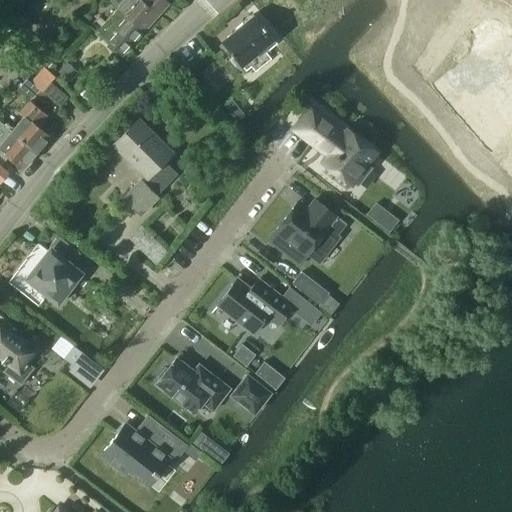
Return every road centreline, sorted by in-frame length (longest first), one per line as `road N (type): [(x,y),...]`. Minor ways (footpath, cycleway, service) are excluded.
road 1 (residential): [(0,423),(26,444),(50,448),(64,438),(282,156)]
road 2 (tertiary): [(0,230),(100,109),(217,0)]
